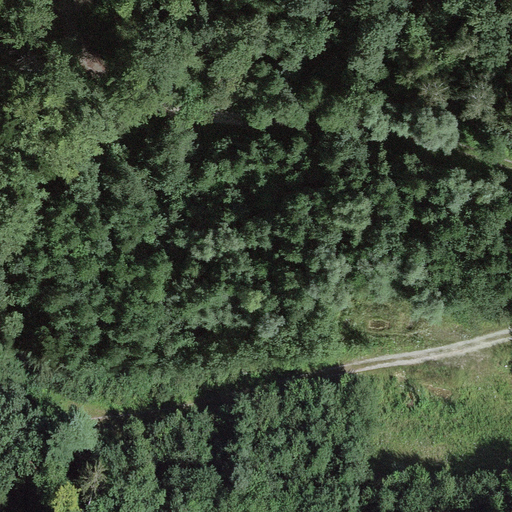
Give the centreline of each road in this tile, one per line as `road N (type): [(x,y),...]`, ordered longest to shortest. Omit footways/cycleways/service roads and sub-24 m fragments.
road 1 (track): [(0,440),(511,336)]
road 2 (track): [(511,172),(377,122),(252,114),(147,95),(86,68),(83,22),(96,0)]
